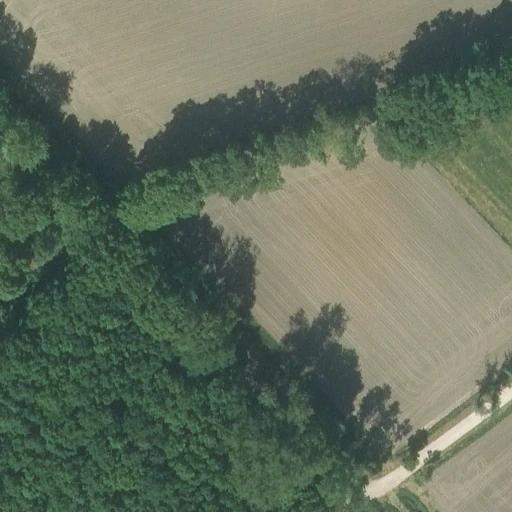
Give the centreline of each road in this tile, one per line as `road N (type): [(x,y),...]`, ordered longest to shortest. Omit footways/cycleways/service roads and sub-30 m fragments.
road 1 (track): [(0,110),(381,511)]
road 2 (track): [(348,511),(511,388)]
